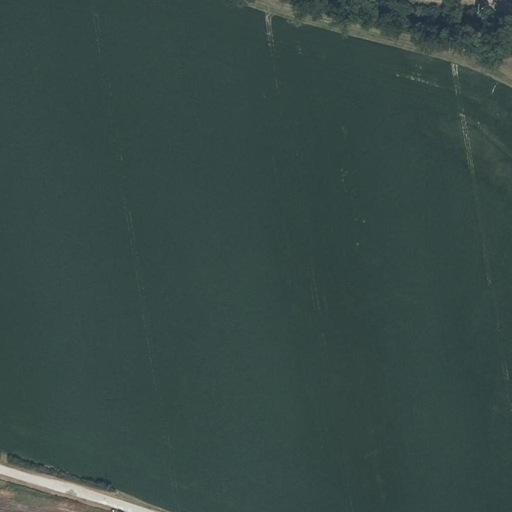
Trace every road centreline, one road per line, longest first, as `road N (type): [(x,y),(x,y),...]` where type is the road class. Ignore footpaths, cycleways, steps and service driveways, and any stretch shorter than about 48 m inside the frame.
road 1 (track): [(258,0),(511,75)]
road 2 (track): [(0,468),(147,511)]
